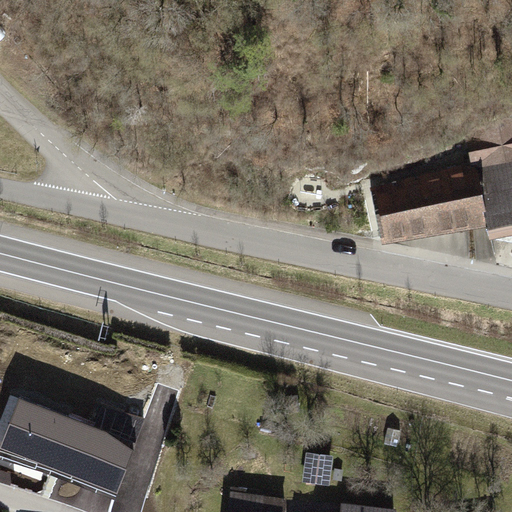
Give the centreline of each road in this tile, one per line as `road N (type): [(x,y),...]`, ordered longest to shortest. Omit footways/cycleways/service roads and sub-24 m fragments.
road 1 (trunk): [(0,253),(511,380)]
road 2 (tertiary): [(511,292),(129,215)]
road 3 (tertiary): [(129,215),(0,85)]
road 4 (trunk): [(129,215),(0,187)]
